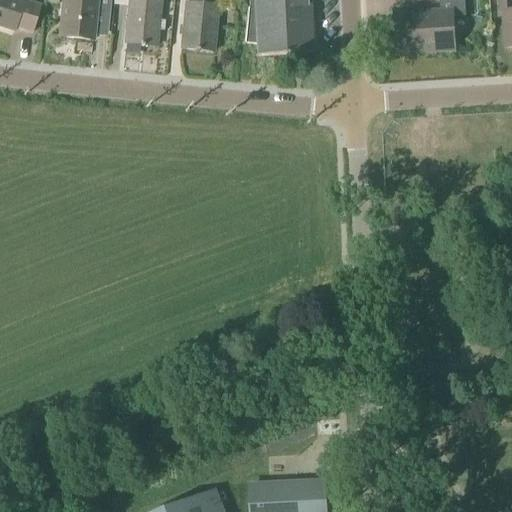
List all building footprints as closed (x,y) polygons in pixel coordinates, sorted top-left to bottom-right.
[(31,35),(39,9),(9,0),(0,0),(0,28),(13,33),(15,29),(31,35)] [(108,26),(110,0),(62,0),(59,39),(92,42),(94,24),(108,26)] [(156,48),(160,1),(152,0),(128,0),(124,45),(156,48)] [(313,55),(310,0),(247,0),(249,1),(252,1),(253,10),(247,11),(247,10),(245,10),(242,46),(243,46),(243,45),(254,46),(255,57),(253,57),(254,58),(313,55)] [(439,0),(440,7),(452,6),(453,18),(466,17),(465,0),(439,0)] [(511,0),(499,0),(500,15),(503,15),(505,50),(511,49),(511,0)] [(212,54),(216,8),(185,5),(180,51),(212,54)] [(425,17),(395,19),(396,36),(403,36),(404,53),(444,51),(444,53),(455,53),(454,33),(446,33),(446,16),(438,16),(438,13),(425,14),(425,17)] [(383,195),(393,195),(393,167),(383,167),(383,195)] [(325,511),(325,482),(248,485),(249,511),(225,511),(217,491),(164,511),(325,511)]
